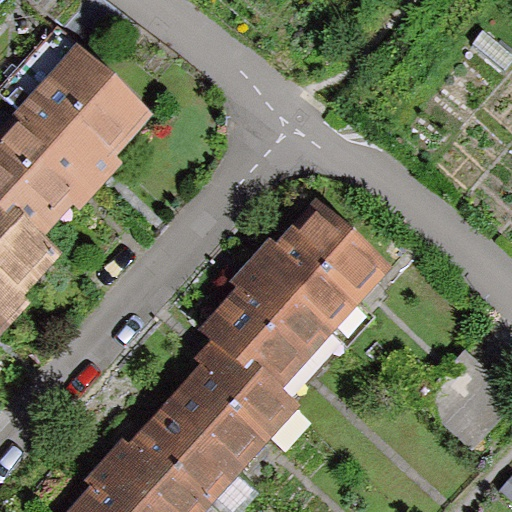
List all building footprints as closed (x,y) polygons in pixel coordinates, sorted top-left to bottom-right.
[(77,46),(18,110),(102,186),(121,163),(115,158),(154,115),(77,46)] [(18,110),(0,129),(0,211),(9,219),(17,211),(46,237),(74,206),(80,211),(102,186),(18,110)] [(308,209),(251,272),(326,338),(382,274),(308,209)] [(0,211),(0,305),(15,319),(30,303),(21,294),(61,253),(46,237),(17,211),(9,219),(0,211)] [(251,272),(195,336),(212,352),(269,402),(326,338),(251,272)] [(0,305),(0,335),(15,319),(0,305)] [(212,352),(158,413),(240,485),(294,424),(269,402),(212,352)] [(158,413),(103,474),(146,511),(215,511),(240,485),(158,413)] [(146,511),(103,474),(69,511),(146,511)]
